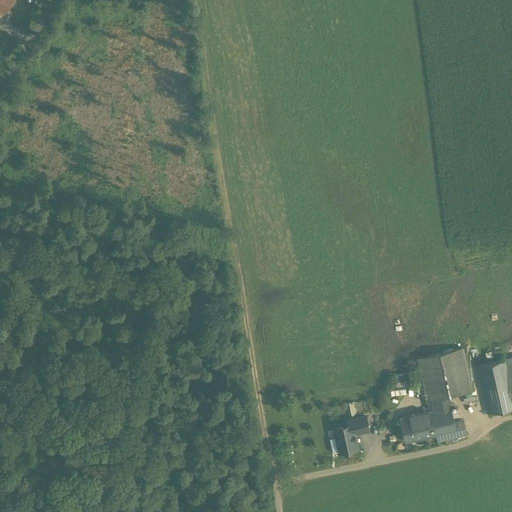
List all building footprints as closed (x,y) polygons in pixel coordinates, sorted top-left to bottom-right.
[(0,0),(0,10),(7,15),(16,0),(0,0)] [(462,347),(418,357),(427,398),(430,409),(400,416),(405,440),(456,428),(448,394),(472,388),(462,347)] [(504,358),(479,364),(490,411),(511,406),(511,392),(509,379),(507,370),(505,359),(504,358)] [(411,370),(394,374),(396,382),(413,378),(411,370)] [(366,415),(348,419),(349,423),(352,422),(354,431),(368,428),(366,415)] [(349,423),(334,426),(340,451),(358,447),(354,431),(352,422),(349,423)]
